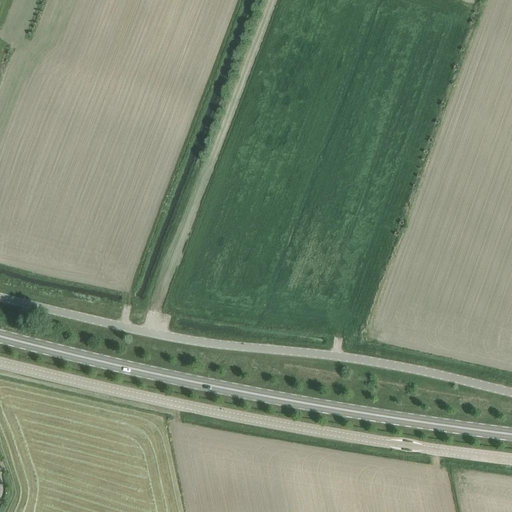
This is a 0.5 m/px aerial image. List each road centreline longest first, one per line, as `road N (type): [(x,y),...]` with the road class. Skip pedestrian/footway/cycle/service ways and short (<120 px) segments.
road 1 (unclassified): [(511,459),(175,404),(0,361)]
road 2 (secondary): [(511,434),(206,384),(0,336)]
road 3 (unclassified): [(511,391),(378,363),(182,340),(0,296)]
